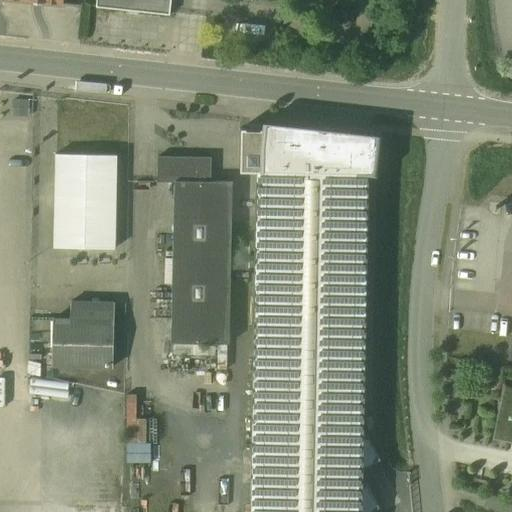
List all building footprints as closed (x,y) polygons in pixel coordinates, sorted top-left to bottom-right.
[(97,0),(97,6),(146,12),(147,0),(97,0)] [(172,0),(147,0),(146,12),(171,14),(172,0)] [(382,137),(264,124),(264,128),(262,128),(262,129),(247,129),(247,128),(242,128),(242,138),(243,138),(242,170),(258,170),(255,313),(367,315),(370,177),(378,177),(382,137)] [(122,156),(59,154),(55,247),(118,250),(122,156)] [(212,157),(159,156),(159,181),(181,181),(181,180),(212,181),(212,157)] [(212,181),(181,180),(181,181),(178,342),(230,343),(234,181),(212,181)] [(115,302),(72,301),(71,319),(54,318),(53,366),(113,367),(114,320),(114,319),(115,302)] [(367,315),(255,313),(251,511),(371,511),(380,507),(367,484),(364,484),(364,469),(381,459),(368,436),(365,436),(367,315)] [(511,383),(504,382),(495,424),(498,425),(498,426),(511,429),(511,383)]
